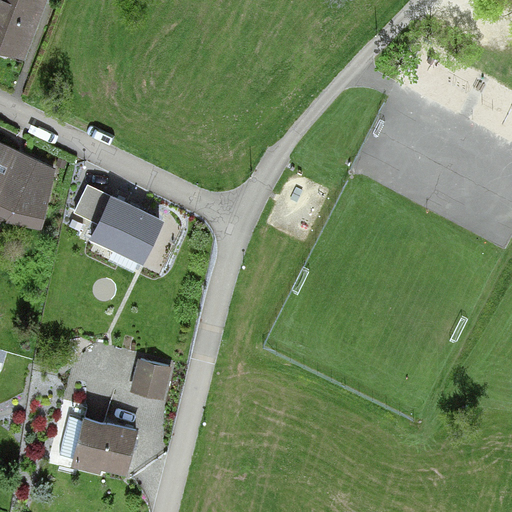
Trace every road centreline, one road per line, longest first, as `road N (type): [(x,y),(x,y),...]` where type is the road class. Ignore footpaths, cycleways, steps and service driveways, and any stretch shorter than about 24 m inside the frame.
road 1 (residential): [(239,227),(164,511)]
road 2 (residential): [(421,0),(317,106),(270,166),(239,227)]
road 3 (residential): [(239,227),(0,107)]
